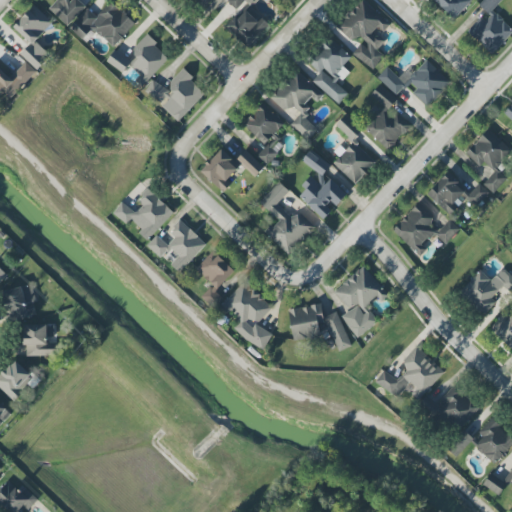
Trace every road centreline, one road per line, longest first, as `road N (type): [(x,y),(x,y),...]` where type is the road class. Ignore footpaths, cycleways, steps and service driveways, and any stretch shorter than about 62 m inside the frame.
road 1 (residential): [(511,73),(326,271),(306,281)]
road 2 (residential): [(511,389),(453,336),(367,226)]
road 3 (residential): [(325,0),(182,153)]
road 4 (residential): [(306,281),(289,277),(188,183),(182,153)]
road 5 (residential): [(494,93),(401,0)]
road 6 (residential): [(247,83),(159,0)]
